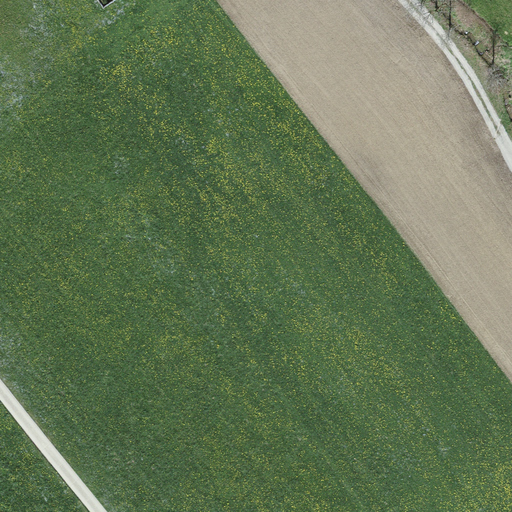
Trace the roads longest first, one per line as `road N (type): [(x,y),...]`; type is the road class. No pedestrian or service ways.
road 1 (track): [(511,172),(455,74),(392,0)]
road 2 (unclassified): [(101,511),(0,385)]
